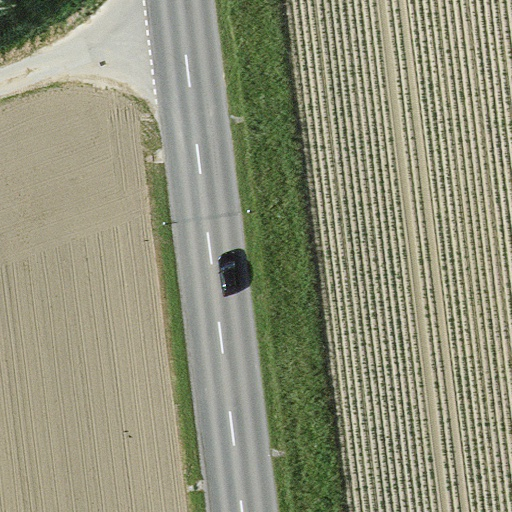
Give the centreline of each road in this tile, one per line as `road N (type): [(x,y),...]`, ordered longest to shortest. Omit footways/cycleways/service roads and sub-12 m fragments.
road 1 (tertiary): [(243,511),(178,0)]
road 2 (track): [(181,28),(0,91)]
